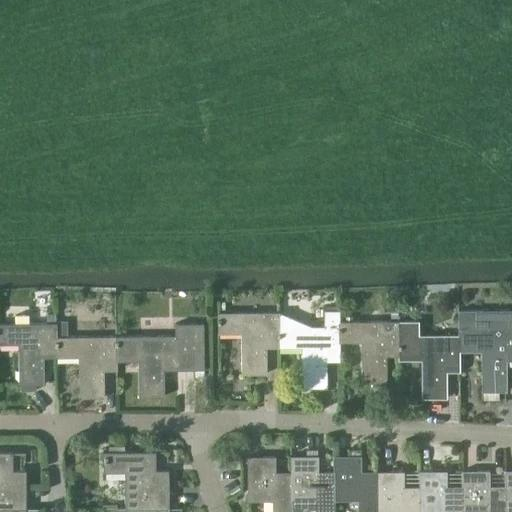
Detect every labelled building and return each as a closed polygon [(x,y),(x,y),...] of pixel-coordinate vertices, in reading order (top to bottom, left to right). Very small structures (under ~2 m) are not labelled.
[(311,327),(279,313),(279,345),(301,345),(301,388),(326,388),(326,361),(339,361),(339,340),(339,321),(339,309),(323,309),(324,327),(311,327)] [(511,309),(458,310),(459,335),(459,349),(481,349),(482,392),(498,392),(506,392),(506,361),(511,361),(511,309)] [(15,324),(0,324),(0,342),(18,342),(19,385),(44,385),(43,358),(56,358),(56,356),(55,337),(55,313),(47,313),(47,324),(29,324),(29,313),(15,313),(15,324)] [(279,313),(218,313),(218,331),(241,331),(241,374),(266,374),(266,345),(279,345),(279,313)] [(399,321),(339,321),(339,340),(361,340),(361,383),(386,383),(386,356),(399,356),(399,321)] [(418,321),(399,321),(399,356),(399,358),(421,358),(422,399),(446,399),(446,372),(459,372),(459,349),(459,335),(419,335),(418,321)] [(174,336),(115,336),(115,355),(138,354),(139,397),(163,397),(163,370),(202,370),(201,323),(174,324),(174,336)] [(115,336),(55,337),(56,356),(78,355),(79,398),(104,398),(104,371),(116,371),(115,355),(115,336)] [(0,508),(25,508),(26,508),(26,471),(9,471),(9,463),(12,463),(12,452),(0,452),(0,508)] [(154,452),(105,453),(105,472),(125,472),(126,509),(168,508),(169,508),(168,470),(151,470),(151,463),(154,463),(154,452)] [(306,456),(291,456),(291,473),(291,508),(317,508),(316,511),(334,511),(334,498),(334,473),(324,473),(324,476),(318,476),(318,456),(316,456),(306,456)] [(334,456),(334,473),(334,498),(359,498),(359,511),(376,511),(376,472),(366,472),(366,475),(361,475),(360,456),(334,456)] [(275,457),(248,457),(248,501),(274,500),(273,511),(291,511),(291,508),(291,473),(281,473),(281,476),(275,476),(275,457)] [(376,471),(376,472),(376,511),(419,511),(419,488),(409,488),(409,491),(403,491),(403,471),(376,471)] [(419,471),(419,488),(419,511),(462,511),(462,487),(452,487),(452,490),(446,490),(446,471),(419,471)] [(489,471),(462,471),(462,511),(504,511),(505,487),(495,487),(495,490),(489,490),(489,471)]
